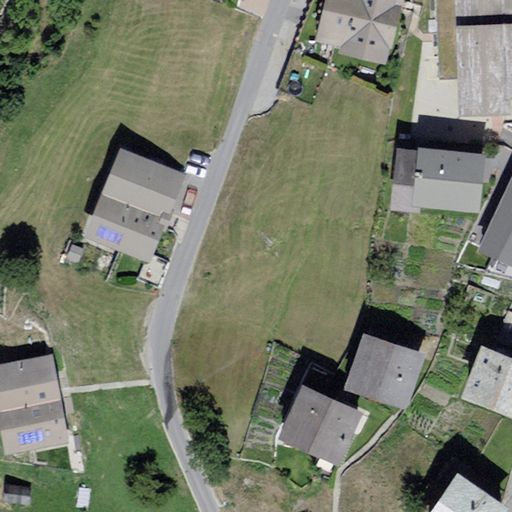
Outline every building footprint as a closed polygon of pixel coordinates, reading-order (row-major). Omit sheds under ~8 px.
[(332,0),(322,40),(346,47),(345,55),(386,63),(388,53),(395,54),(406,10),(410,0),(332,0)] [(511,0),(456,0),(461,119),(511,117),(511,0)] [(185,176),(123,153),(90,239),(152,263),(185,176)] [(484,159),(405,153),(401,202),(480,209),(484,159)] [(511,185),(480,247),(511,263),(511,185)] [(420,354),(365,336),(348,388),(403,406),(420,354)] [(511,360),(487,351),(469,399),(511,415),(511,360)] [(51,363),(0,371),(0,374),(13,451),(64,443),(51,363)] [(359,413),(305,389),(283,437),(336,462),(359,413)] [(502,511),(458,483),(438,511),(502,511)]
